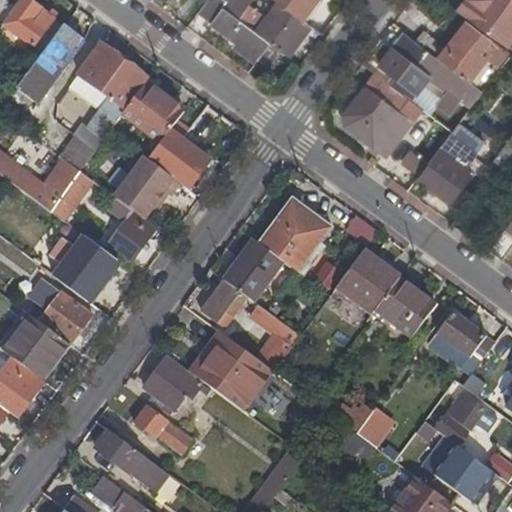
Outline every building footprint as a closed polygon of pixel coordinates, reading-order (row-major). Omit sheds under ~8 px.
[(19,0),(18,2),(0,25),(0,28),(29,51),(24,58),(34,65),(40,57),(60,29),(21,0),(19,0)] [(0,0),(0,25),(18,2),(15,0),(0,0)] [(217,0),(209,0),(196,18),(236,47),(255,61),(267,47),(253,36),(238,26),(257,0),(231,0),(227,7),(217,0)] [(265,0),(275,6),(299,24),(316,0),(265,0)] [(511,0),(461,0),(451,14),(503,52),(511,40),(511,0)] [(275,6),(253,36),(267,47),(284,59),(306,29),(299,24),(275,6)] [(420,39),(413,49),(474,93),(479,86),(469,78),(477,67),(487,74),(501,54),(463,27),(443,55),(420,39)] [(60,29),(40,57),(58,71),(79,43),(60,29)] [(413,49),(400,39),(376,70),(392,82),(386,91),(408,107),(423,86),(438,97),(430,109),(442,118),(452,104),(465,113),(477,96),(474,93),(413,49)] [(251,68),(255,61),(236,47),(232,53),(251,68)] [(118,114),(120,116),(138,91),(142,86),(95,51),(72,81),(102,102),(118,114)] [(58,71),(40,57),(34,65),(13,92),(32,106),(58,71)] [(369,78),(339,117),(341,131),(381,159),(415,112),(408,107),(386,91),(369,78)] [(120,116),(117,120),(157,149),(178,121),(138,91),(120,116)] [(32,106),(13,92),(2,107),(20,121),(32,106)] [(0,159),(0,185),(6,190),(45,218),(75,177),(104,138),(102,136),(118,114),(102,102),(83,129),(76,125),(53,157),(58,161),(38,188),(0,159)] [(462,116),(454,127),(463,134),(471,123),(462,116)] [(197,119),(178,146),(188,153),(208,126),(197,119)] [(395,167),(415,181),(445,140),(448,136),(429,122),(395,167)] [(415,181),(411,186),(443,209),(467,175),(461,170),(470,158),(445,140),(415,181)] [(511,144),(508,141),(471,191),(484,201),(503,175),(511,181),(511,144)] [(168,159),(156,175),(175,189),(187,198),(199,181),(168,159)] [(156,175),(139,163),(110,203),(140,225),(164,193),(170,197),(175,189),(156,175)] [(140,225),(110,203),(101,216),(119,229),(104,248),(130,267),(153,234),(140,225)] [(287,205),(255,249),(281,267),(293,277),(325,234),(287,205)] [(511,219),(503,232),(511,239),(511,219)] [(248,243),(219,283),(221,285),(237,297),(251,307),(281,267),(255,249),(248,243)] [(112,267),(80,244),(72,255),(61,247),(48,264),(60,273),(52,283),(84,306),(112,267)] [(361,258),(334,294),(370,321),(372,318),(397,285),(361,258)] [(40,274),(19,259),(10,271),(31,286),(40,274)] [(316,279),(332,290),(345,271),(329,260),(316,279)] [(237,297),(221,285),(198,316),(214,328),(237,297)] [(397,285),(372,318),(410,344),(434,312),(397,285)] [(89,323),(58,299),(55,303),(46,296),(33,313),(43,320),(39,325),(70,348),(89,323)] [(291,351),(298,342),(261,315),(255,323),(291,351)] [(455,353),(468,362),(483,341),(450,317),(435,338),(451,350),(455,353)] [(66,349),(26,320),(0,355),(11,364),(30,378),(39,365),(49,372),(66,349)] [(492,347),(477,368),(489,376),(511,345),(500,337),(492,347)] [(451,350),(435,338),(425,352),(440,363),(451,350)] [(206,369),(225,343),(219,339),(200,364),(206,369)] [(483,341),(468,362),(476,368),(477,368),(492,347),(483,341)] [(200,364),(188,380),(242,420),(261,393),(253,387),(264,373),(255,366),(225,343),(206,369),(200,364)] [(455,353),(451,350),(440,363),(445,367),(455,353)] [(264,373),(271,378),(281,364),(265,352),(255,366),(264,373)] [(0,378),(11,364),(0,355),(0,378)] [(195,387),(162,362),(140,393),(173,417),(195,387)] [(30,378),(11,364),(0,378),(0,412),(16,424),(42,387),(40,385),(30,378)] [(40,385),(49,372),(39,365),(30,378),(40,385)] [(461,399),(435,432),(457,448),(482,415),(461,399)] [(185,439),(141,405),(127,423),(150,441),(151,439),(173,455),(175,451),(201,471),(209,461),(183,441),(185,439)] [(374,414),(355,440),(373,453),(393,427),(374,414)] [(164,481),(103,435),(89,453),(151,499),(164,481)] [(355,440),(348,435),(336,450),(350,461),(353,457),(365,465),(373,453),(355,440)] [(492,478),(452,449),(430,479),(470,508),(492,478)] [(255,491),(270,502),(272,500),(278,493),(300,462),(285,451),(255,491)] [(511,472),(490,457),(481,468),(504,484),(511,473),(511,472)] [(140,511),(100,482),(91,494),(108,507),(114,511),(140,511)] [(446,511),(449,509),(413,482),(390,511),(446,511)] [(238,511),(262,511),(270,502),(255,491),(238,511)] [(288,500),(278,493),(272,500),(283,508),(288,500)] [(363,511),(338,493),(329,505),(337,511),(363,511)] [(81,511),(67,501),(59,511),(81,511)]
